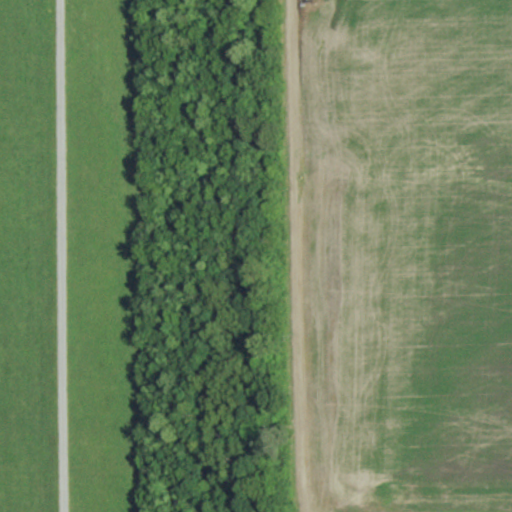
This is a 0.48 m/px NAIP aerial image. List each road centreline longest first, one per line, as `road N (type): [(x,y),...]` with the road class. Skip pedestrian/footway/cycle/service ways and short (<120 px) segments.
road 1 (track): [(292,0),(299,511)]
road 2 (track): [(65,511),(61,0)]
